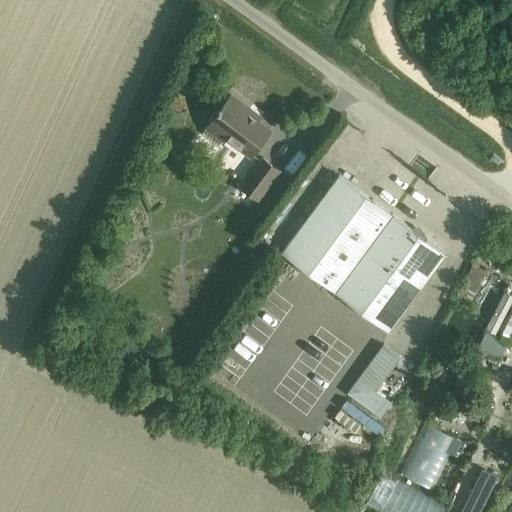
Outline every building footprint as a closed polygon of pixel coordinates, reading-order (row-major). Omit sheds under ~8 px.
[(194,127),(209,96),(179,74),(163,105),(194,127)] [(249,109),(230,94),(201,134),(218,147),(226,137),(251,155),(270,129),(247,112),(249,109)] [(278,169),(263,158),(241,186),(257,198),(278,169)] [(445,253),(339,174),(281,252),(388,331),(445,253)] [(503,301),(466,284),(433,357),(469,373),(503,301)] [(400,354),(383,343),(347,392),(380,416),(392,399),(376,387),(400,354)] [(408,465),(437,479),(471,409),(442,395),(408,465)] [(385,468),(373,495),(410,511),(444,511),(451,498),(385,468)]
